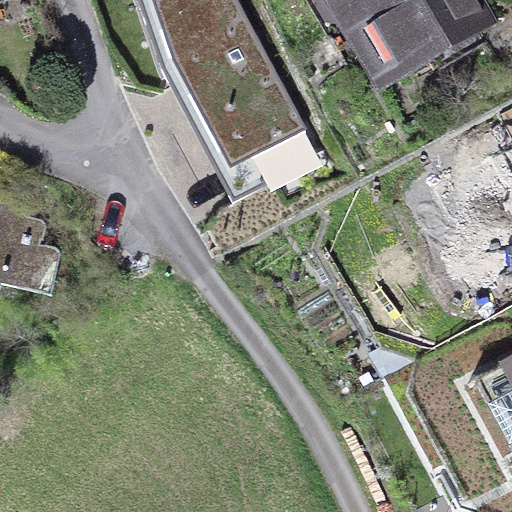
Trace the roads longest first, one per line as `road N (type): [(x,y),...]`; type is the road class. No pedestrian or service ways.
road 1 (residential): [(121,172),(314,418),(358,511)]
road 2 (residential): [(73,0),(97,59),(121,172)]
road 3 (residential): [(0,120),(19,138),(121,172)]
